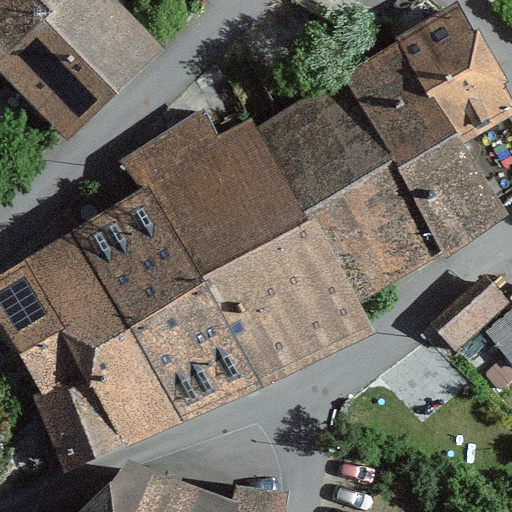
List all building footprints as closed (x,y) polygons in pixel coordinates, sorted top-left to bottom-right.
[(0,0),(0,71),(10,82),(93,0),(0,0)] [(93,0),(10,82),(69,142),(174,39),(134,0),(93,0)] [(319,0),(294,0),(347,31),(353,20),(319,0)] [(398,31),(395,41),(455,133),(508,99),(511,96),(511,86),(456,3),(398,31)] [(395,41),(340,77),(396,164),(309,216),(365,314),(505,213),(501,206),(455,133),(395,41)] [(340,77),(255,126),(309,216),(396,164),(340,77)] [(511,195),(511,107),(508,99),(455,133),(501,206),(511,195)] [(198,102),(129,151),(149,183),(202,275),(309,216),(255,126),(249,116),(216,133),(198,102)] [(69,226),(123,319),(202,275),(149,183),(69,226)] [(309,216),(202,275),(265,383),(371,328),(365,314),(309,216)] [(123,319),(69,226),(0,268),(0,342),(66,475),(184,423),(123,319)] [(123,319),(184,423),(265,383),(202,275),(123,319)] [(488,279),(432,328),(453,351),(477,329),(508,301),(488,279)] [(511,305),(482,328),(511,366),(511,364),(511,305)] [(211,511),(285,511),(290,489),(291,454),(228,451),(217,489),(211,511)] [(102,478),(71,511),(211,511),(217,489),(144,475),(102,478)]
